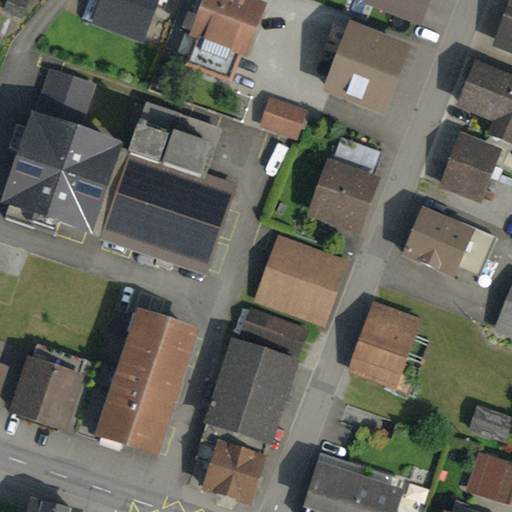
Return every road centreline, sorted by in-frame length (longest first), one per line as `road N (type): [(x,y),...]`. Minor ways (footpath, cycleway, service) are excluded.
road 1 (residential): [(276,511),(467,0)]
road 2 (secondary): [(163,511),(0,455)]
